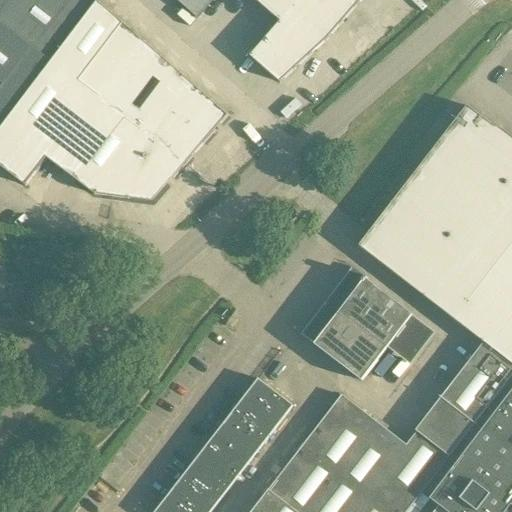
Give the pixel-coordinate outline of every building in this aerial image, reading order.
[(0,0),(0,129),(73,33),(96,3),(98,0),(0,0)] [(172,0),(196,20),(213,0),(172,0)] [(252,0),(279,23),(249,58),(279,84),(326,40),(344,19),(360,0),(252,0)] [(227,118),(96,3),(73,33),(0,129),(0,169),(24,188),(45,160),(94,197),(152,204),(227,118)] [(511,365),(511,146),(497,135),(500,130),(496,127),(495,128),(466,106),(358,247),(511,365)] [(413,315),(352,268),(301,335),(361,381),(413,315)] [(405,445),(342,396),(252,511),(406,511),(511,374),(511,368),(482,346),(405,445)] [(258,381),(155,511),(211,511),(292,408),(258,381)]
